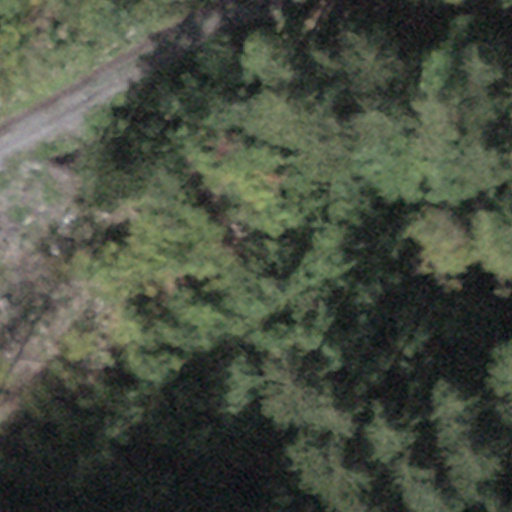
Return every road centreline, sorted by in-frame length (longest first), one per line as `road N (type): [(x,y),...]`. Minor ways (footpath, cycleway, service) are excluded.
road 1 (track): [(12,511),(127,410),(269,310),(441,219),(511,204)]
road 2 (track): [(0,143),(246,0)]
